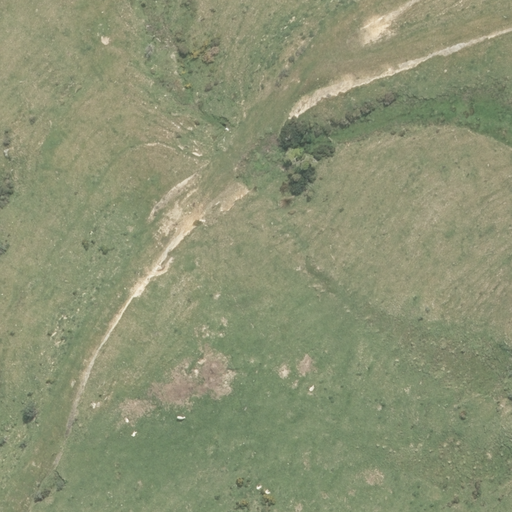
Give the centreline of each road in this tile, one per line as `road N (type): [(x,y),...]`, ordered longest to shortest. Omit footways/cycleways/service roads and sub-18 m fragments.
road 1 (track): [(386,0),(344,27),(139,242),(16,511)]
road 2 (track): [(263,113),(350,62),(511,16)]
